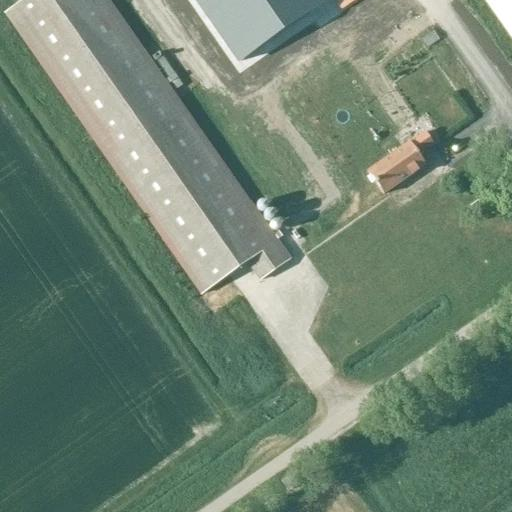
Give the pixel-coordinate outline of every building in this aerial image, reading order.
[(110,0),(17,0),(20,4),(9,12),(202,293),(248,262),(261,280),(290,260),(110,0)] [(298,0),(177,0),(221,69),(306,12),(298,0)] [(511,0),(483,0),(511,39),(511,0)] [(369,173),(385,195),(427,166),(420,157),(435,146),(426,133),(369,173)] [(440,167),(455,154),(446,143),(430,156),(440,167)]
